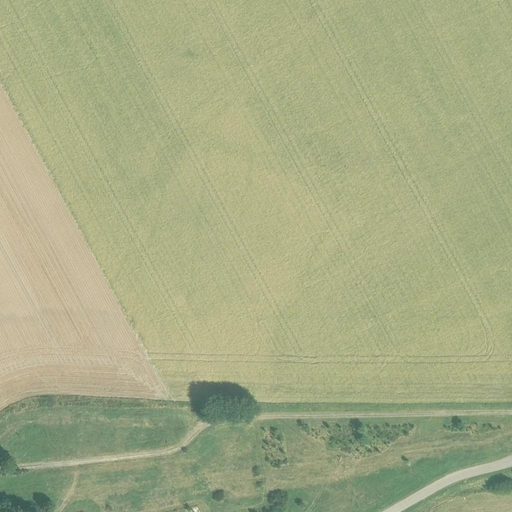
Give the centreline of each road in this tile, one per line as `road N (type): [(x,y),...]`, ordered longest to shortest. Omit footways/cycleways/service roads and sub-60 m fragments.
road 1 (track): [(511,411),(220,418),(171,451),(0,470)]
road 2 (unclassified): [(391,511),(443,482),(511,461)]
